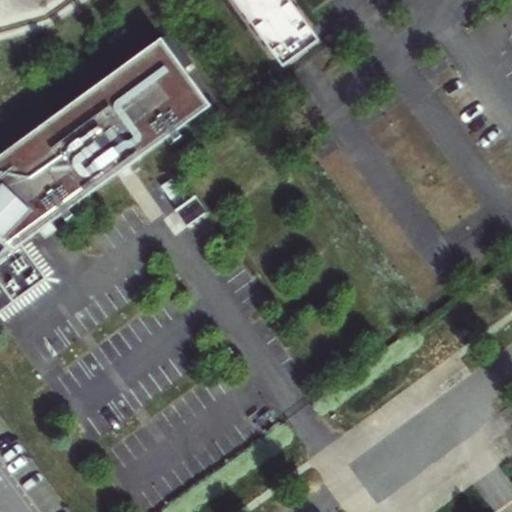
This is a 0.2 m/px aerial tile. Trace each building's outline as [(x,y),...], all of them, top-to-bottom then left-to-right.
[(291,0),(234,0),(282,64),(319,38),(291,0)] [(211,107),(161,39),(0,156),(0,237),(14,251),(22,245),(40,232),(39,231),(50,222),(51,224),(119,174),(119,173),(127,167),(127,168),(211,107)] [(0,261),(14,251),(0,237),(0,261)] [(0,261),(0,313),(47,279),(22,245),(14,251),(0,261)] [(389,345),(396,354),(411,343),(404,334),(389,345)]
